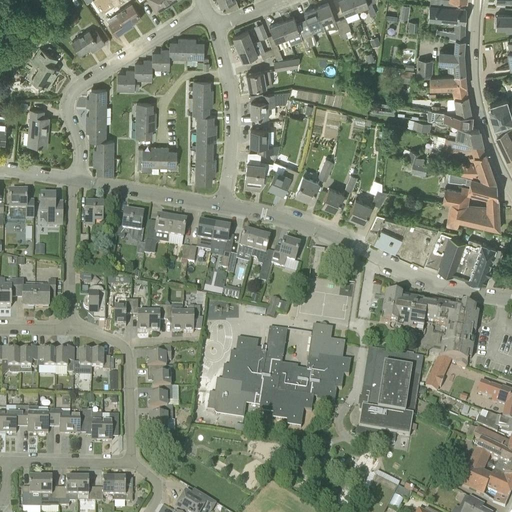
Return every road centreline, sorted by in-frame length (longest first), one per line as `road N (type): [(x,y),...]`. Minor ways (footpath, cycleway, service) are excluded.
road 1 (residential): [(511,300),(443,285),(313,228),(222,204)]
road 2 (residential): [(205,9),(70,95),(80,144),(76,179)]
road 3 (secondary): [(511,188),(476,97),(476,0)]
road 4 (residential): [(222,204),(232,128),(213,25)]
road 5 (residential): [(68,328),(70,178)]
road 6 (residential): [(222,204),(76,179)]
road 7 (residential): [(132,463),(6,463)]
